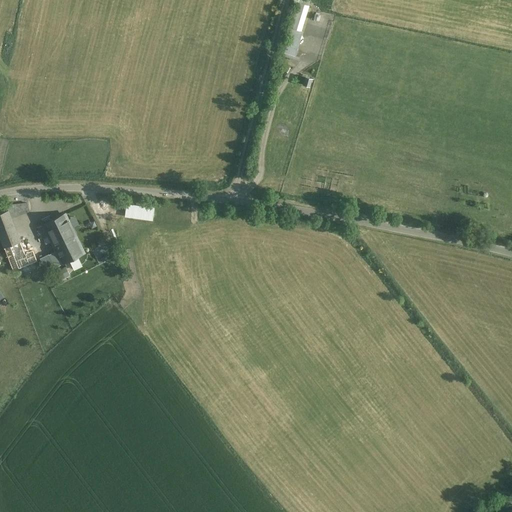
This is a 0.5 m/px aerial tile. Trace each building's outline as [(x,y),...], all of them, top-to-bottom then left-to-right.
[(298,11),(292,28),(300,31),(308,6),(300,4),(298,11)] [(292,28),(284,52),(294,56),(302,31),(300,31),(292,28)] [(7,205),(8,210),(11,218),(30,211),(27,202),(7,205)] [(0,213),(0,239),(3,248),(20,241),(11,218),(8,210),(0,213)] [(65,215),(36,229),(40,236),(48,232),(62,262),(83,252),(65,215)] [(20,241),(3,248),(12,271),(28,264),(24,253),(20,241)]
